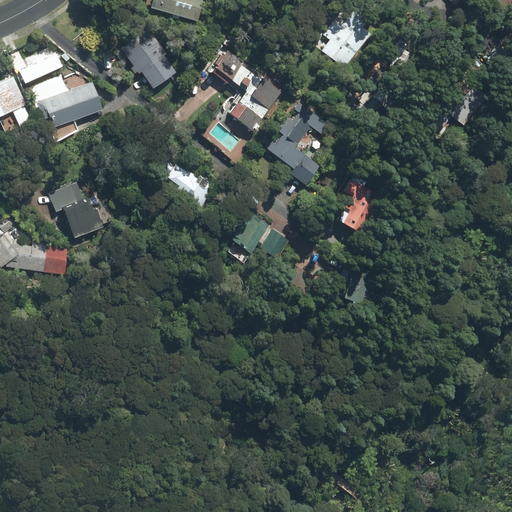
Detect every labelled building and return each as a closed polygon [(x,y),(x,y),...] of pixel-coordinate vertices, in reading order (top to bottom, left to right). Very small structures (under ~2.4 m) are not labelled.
[(194,18),(199,0),(152,0),(151,5),(194,18)] [(419,4),(371,72),(405,96),(453,28),(419,4)] [(331,37),(322,49),(341,63),(364,32),(356,26),(361,19),(350,11),(340,25),(334,20),(324,32),(331,37)] [(143,32),(122,47),(150,85),(171,69),(143,32)] [(276,92),(220,51),(201,77),(217,89),(226,78),(240,89),(226,108),(250,126),(276,92)] [(431,134),(446,113),(462,124),(487,89),(457,67),(433,100),(417,123),(431,134)] [(0,111),(22,103),(12,79),(0,84),(0,111)] [(376,83),(368,94),(381,103),(389,91),(376,83)] [(91,84),(45,100),(54,123),(99,108),(91,84)] [(325,123),(299,104),(267,148),(294,168),(291,171),(303,180),(318,160),(295,143),(310,123),(319,131),(325,123)] [(223,108),(200,133),(235,164),(257,139),(223,108)] [(176,164),(163,182),(196,206),(209,188),(176,164)] [(82,200),(75,183),(49,193),(55,208),(62,205),(73,234),(99,224),(93,208),(89,210),(85,199),(82,200)] [(377,195),(355,183),(335,217),(358,230),(377,195)] [(250,213),(230,239),(246,252),(266,225),(250,213)] [(278,234),(271,229),(260,243),(267,248),(278,234)] [(61,272),(64,250),(8,243),(5,264),(61,272)] [(373,275),(350,266),(338,297),(361,306),(373,275)]
